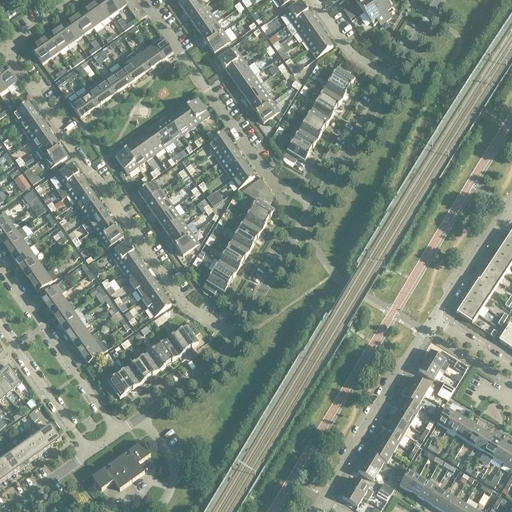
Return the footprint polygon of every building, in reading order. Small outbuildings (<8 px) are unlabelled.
[(118,13),(108,0),(104,0),(99,4),(110,19),(118,13)] [(108,0),(118,13),(127,7),(121,0),(108,0)] [(134,0),(121,0),(127,7),(138,23),(146,17),(134,0)] [(195,0),(177,0),(179,3),(178,4),(182,10),(195,0)] [(205,7),(200,0),(195,0),(182,10),(186,15),(187,14),(190,18),(205,7)] [(292,0),(273,0),(280,9),(292,0)] [(374,7),(369,0),(355,0),(355,1),(364,14),(374,7)] [(394,13),(385,0),(383,0),(374,7),(386,23),(391,19),(389,16),(394,13)] [(284,14),(291,25),(308,13),(301,3),(284,14)] [(110,19),(99,4),(91,10),(101,25),(110,19)] [(5,14),(9,19),(19,12),(16,7),(5,14)] [(211,16),(205,7),(190,18),(192,21),(190,22),(194,27),(211,16)] [(386,23),(374,7),(364,14),(373,27),(378,24),(380,27),(386,23)] [(101,25),(91,10),(83,16),(93,30),(101,25)] [(215,13),(211,16),(194,27),(198,33),(200,32),(202,35),(217,25),(222,21),(215,13)] [(312,19),(308,13),(291,25),(297,33),(312,23),(310,20),(312,19)] [(93,30),(83,16),(74,22),(85,36),(93,30)] [(122,20),(118,22),(122,29),(126,26),(122,20)] [(85,36),(74,22),(66,28),(76,42),(85,36)] [(315,26),(312,23),(297,33),(303,42),(320,31),(316,25),(315,26)] [(224,33),(217,25),(202,35),(204,38),(203,39),(207,45),(224,33)] [(76,42),(66,28),(57,34),(68,48),(76,42)] [(362,29),(358,32),(362,38),(366,35),(362,29)] [(324,36),(320,31),(303,42),(310,51),(325,40),(323,37),(324,36)] [(231,44),(224,33),(207,45),(214,55),(231,44)] [(68,48),(57,34),(49,39),(59,54),(68,48)] [(59,54),(49,39),(41,45),(51,60),(59,54)] [(163,40),(154,46),(164,61),(173,55),(163,40)] [(327,44),(325,40),(310,51),(316,60),(333,49),(329,42),(327,44)] [(51,60),(41,45),(32,52),(42,66),(51,60)] [(164,61),(154,46),(146,52),(156,67),(164,61)] [(218,61),(225,71),(242,59),(235,49),(218,61)] [(156,67),(146,52),(137,58),(148,73),(156,67)] [(125,59),(129,64),(139,79),(148,73),(137,58),(134,53),(125,59)] [(248,68),(242,59),(225,71),(229,77),(231,76),(233,79),(248,68)] [(139,79),(129,64),(121,70),(131,85),(139,79)] [(341,65),(331,81),(348,91),(350,88),(355,81),(348,77),(351,71),(341,65)] [(254,77),(248,68),(233,79),(235,82),(234,83),(238,89),(254,77)] [(6,70),(0,73),(0,79),(8,90),(17,84),(6,70)] [(131,85),(121,70),(112,76),(123,90),(131,85)] [(123,90),(112,76),(104,82),(114,96),(123,90)] [(260,86),(254,77),(238,89),(242,94),(243,93),(245,96),(260,86)] [(348,91),(331,81),(325,91),(342,102),(346,95),(346,94),(348,91)] [(114,96),(104,82),(95,88),(106,102),(114,96)] [(301,86),(294,82),(291,87),(298,92),(301,86)] [(267,95),(260,86),(245,96),(247,100),(246,101),(250,106),(267,95)] [(106,102),(95,88),(87,94),(97,108),(106,102)] [(342,102),(325,91),(319,101),(335,111),(337,108),(338,109),(342,102)] [(97,108),(87,94),(79,99),(89,114),(97,108)] [(273,103),(267,95),(250,106),(254,112),(255,111),(257,114),(256,115),(273,103)] [(89,114),(79,99),(70,106),(80,120),(89,114)] [(198,101),(187,108),(199,125),(209,118),(198,101)] [(335,111),(319,101),(312,111),(330,122),(334,115),(333,115),(335,111)] [(280,114),(273,103),(256,115),(263,125),(280,114)] [(29,109),(27,105),(12,116),(18,125),(35,113),(31,108),(29,109)] [(199,125),(187,108),(182,112),(183,114),(180,116),(190,131),(199,125)] [(330,122),(312,111),(306,122),(323,132),(325,129),(330,122)] [(39,119),(35,113),(18,125),(24,134),(40,123),(37,120),(39,119)] [(190,131),(180,116),(177,118),(176,117),(170,121),(182,137),(190,131)] [(182,137),(170,121),(164,125),(165,126),(163,128),(162,127),(161,127),(173,144),(182,137)] [(323,132),(306,122),(300,132),(317,143),(321,136),(321,135),(323,132)] [(42,126),(40,123),(24,134),(31,143),(47,131),(43,125),(42,126)] [(173,144),(161,127),(155,131),(156,132),(153,135),(164,150),(173,144)] [(51,137),(47,131),(31,143),(37,152),(52,141),(50,138),(51,137)] [(317,143),(300,132),(294,142),(310,152),(312,149),(313,149),(317,143)] [(227,140),(223,134),(206,146),(213,155),(228,144),(226,141),(227,140)] [(164,150),(153,135),(150,137),(149,135),(143,139),(155,156),(164,150)] [(155,156),(143,139),(138,143),(139,145),(136,147),(146,162),(155,156)] [(54,144),(52,141),(37,152),(43,160),(60,149),(56,143),(54,144)] [(310,152),(294,142),(284,158),(295,165),(298,159),(305,163),(309,156),(308,156),(310,152)] [(230,148),(228,144),(213,155),(219,164),(236,152),(232,146),(230,148)] [(146,162),(136,147),(132,149),(131,148),(126,152),(138,169),(146,162)] [(67,159),(60,149),(43,160),(50,171),(67,159)] [(138,169),(126,152),(116,159),(127,176),(138,169)] [(240,158),(236,152),(219,164),(225,173),(241,162),(238,159),(240,158)] [(243,165),(241,162),(225,173),(232,182),(248,170),(244,164),(243,165)] [(55,177),(62,188),(79,176),(72,166),(55,177)] [(252,176),(248,170),(232,182),(238,191),(253,180),(251,177),(252,176)] [(83,181),(79,176),(62,188),(68,196),(84,186),(81,183),(83,181)] [(274,200),(260,180),(242,193),(257,202),(257,201),(268,208),(274,200)] [(161,192),(155,182),(138,194),(142,200),(144,199),(146,202),(161,192)] [(86,189),(84,186),(68,196),(75,205),(91,193),(87,188),(86,189)] [(168,200),(161,192),(146,202),(148,205),(147,206),(151,212),(168,200)] [(95,199),(91,193),(75,205),(81,214),(96,203),(94,200),(95,199)] [(174,209),(168,200),(151,212),(155,218),(156,217),(159,220),(174,209)] [(257,201),(257,202),(251,212),(267,222),(269,219),(270,219),(275,212),(268,208),(257,201)] [(98,206),(96,203),(81,214),(87,223),(104,211),(100,205),(98,206)] [(180,218),(174,209),(159,220),(161,223),(159,224),(163,230),(180,218)] [(108,217),(104,211),(87,223),(93,232),(108,221),(106,218),(108,217)] [(267,222),(251,212),(245,222),(262,233),(266,226),(265,225),(267,222)] [(0,219),(0,232),(11,225),(5,216),(0,219)] [(186,227),(180,218),(163,230),(167,235),(169,234),(171,238),(186,227)] [(111,224),(108,221),(93,232),(99,241),(116,229),(112,223),(111,224)] [(262,233),(245,222),(238,233),(255,243),(257,239),(258,240),(262,233)] [(17,233),(11,225),(0,232),(0,240),(2,244),(17,233)] [(192,236),(186,227),(171,238),(173,241),(172,242),(176,247),(192,236)] [(123,239),(116,229),(99,241),(107,251),(123,239)] [(22,230),(17,233),(2,244),(8,252),(23,242),(28,238),(22,230)] [(255,243),(238,233),(232,243),(249,253),(254,246),(253,246),(255,243)] [(200,246),(192,236),(176,247),(183,258),(200,246)] [(28,250),(23,242),(8,252),(14,260),(28,250)] [(511,246),(506,242),(501,250),(511,257),(511,246)] [(110,255),(117,265),(134,254),(126,243),(110,255)] [(249,253),(232,243),(226,253),(242,263),(244,260),(245,260),(249,253)] [(34,258),(28,250),(14,260),(20,269),(34,258)] [(511,264),(511,257),(501,250),(495,258),(510,268),(511,264)] [(242,263),(226,253),(220,263),(237,274),(241,267),(240,266),(242,263)] [(138,259),(134,254),(117,265),(123,274),(138,263),(136,260),(138,259)] [(40,267),(34,258),(20,269),(26,277),(40,267)] [(510,268),(495,258),(490,266),(505,276),(510,268)] [(140,267),(138,263),(123,274),(129,283),(146,271),(142,266),(140,267)] [(237,274),(220,263),(213,273),(230,284),(232,280),(233,281),(237,274)] [(505,276),(490,266),(485,274),(499,284),(505,276)] [(46,275),(40,267),(26,277),(31,285),(46,275)] [(150,277),(146,271),(129,283),(136,292),(151,281),(148,278),(150,277)] [(51,272),(46,275),(31,285),(37,294),(57,281),(51,272)] [(230,284),(213,273),(204,289),(214,296),(218,291),(224,295),(229,287),(228,287),(230,284)] [(499,284),(485,274),(479,282),(494,292),(499,284)] [(153,284),(151,281),(136,292),(142,301),(158,289),(154,283),(153,284)] [(494,292),(479,282),(477,286),(476,285),(473,290),(489,300),(494,292)] [(60,284),(55,287),(41,298),(47,307),(61,296),(66,293),(60,284)] [(94,289),(88,293),(92,299),(98,294),(94,289)] [(162,295),(158,289),(142,301),(148,309),(163,299),(161,296),(162,295)] [(489,300),(473,290),(468,298),(483,308),(489,300)] [(67,305),(61,296),(47,307),(53,315),(67,305)] [(483,308),(468,298),(462,306),(478,316),(483,308)] [(165,302),(163,299),(148,309),(154,319),(171,307),(167,301),(165,302)] [(73,313),(67,305),(53,315),(58,323),(73,313)] [(478,316),(462,306),(457,314),(472,324),(478,316)] [(78,310),(73,313),(58,323),(64,332),(79,321),(84,318),(78,310)] [(85,330),(79,321),(64,332),(70,340),(85,330)] [(192,324),(177,335),(188,351),(191,349),(192,350),(199,345),(194,338),(199,335),(192,324)] [(499,342),(507,347),(511,339),(511,327),(509,326),(499,342)] [(91,338),(85,330),(70,340),(76,348),(91,338)] [(96,335),(91,338),(76,348),(82,357),(101,343),(96,335)] [(188,351),(177,335),(167,342),(179,359),(185,354),(185,353),(188,351)] [(179,359),(167,342),(157,349),(168,365),(171,363),(172,363),(179,359)] [(108,352),(101,343),(82,357),(88,365),(108,352)] [(168,365),(157,349),(147,356),(159,372),(166,368),(165,367),(168,365)] [(424,362),(440,371),(444,374),(448,366),(453,369),(457,363),(441,354),(439,357),(430,352),(430,353),(425,362),(424,362)] [(159,372),(147,356),(137,363),(149,379),(152,376),(152,377),(159,372)] [(440,371),(424,362),(425,363),(419,372),(419,371),(418,372),(434,382),(435,381),(434,381),(440,371)] [(149,379),(137,363),(128,370),(139,386),(146,382),(146,381),(149,379)] [(468,369),(457,363),(454,368),(464,375),(468,369)] [(9,367),(2,373),(0,374),(0,375),(13,391),(21,385),(15,378),(16,377),(9,367)] [(139,386),(128,370),(118,377),(129,392),(132,390),(133,391),(139,386)] [(456,374),(453,379),(459,383),(462,378),(456,374)] [(13,391),(0,375),(0,390),(6,397),(13,391)] [(129,392),(118,377),(103,387),(110,398),(115,394),(120,400),(127,395),(126,395),(129,392)] [(409,388),(408,388),(424,398),(429,389),(430,389),(430,388),(414,379),(409,388)] [(444,384),(441,390),(451,396),(455,390),(444,384)] [(424,398),(408,388),(408,389),(409,389),(403,398),(402,398),(406,400),(418,407),(424,398)] [(451,396),(441,390),(437,396),(447,402),(451,396)] [(418,407),(406,400),(400,409),(415,418),(421,409),(422,409),(418,407)] [(32,402),(28,405),(31,410),(36,406),(32,402)] [(415,418),(400,409),(399,409),(400,409),(394,418),(409,427),(415,418)] [(447,410),(446,410),(437,426),(447,431),(456,416),(455,416),(447,411),(447,410)] [(30,416),(29,416),(34,423),(38,419),(34,413),(30,416)] [(456,416),(447,431),(456,437),(465,422),(456,416)] [(409,427),(394,418),(389,427),(388,427),(404,437),(409,427)] [(474,427),(465,422),(456,437),(465,442),(474,427)] [(38,433),(40,435),(50,449),(61,441),(59,438),(51,427),(47,430),(46,428),(47,428),(46,427),(38,433)] [(404,437),(388,427),(388,428),(389,428),(383,437),(398,446),(404,437)] [(475,427),(474,427),(465,442),(474,448),(483,433),(474,427),(475,427)] [(492,438),(483,433),(474,448),(484,453),(493,438),(492,438)] [(40,435),(34,439),(44,453),(51,449),(50,449),(40,435)] [(398,446),(383,437),(378,446),(377,446),(393,455),(398,446)] [(493,438),(484,453),(493,459),(502,444),(493,439),(493,438)] [(34,439),(28,443),(28,444),(38,458),(44,453),(34,439)] [(27,442),(18,448),(29,464),(38,458),(28,444),(28,443),(27,442)] [(511,449),(502,444),(493,459),(502,465),(511,449)] [(150,457),(142,445),(129,454),(131,457),(127,460),(125,458),(122,461),(121,459),(117,462),(132,483),(144,475),(138,466),(150,457)] [(393,455),(377,446),(378,446),(372,455),(372,456),(384,463),(387,465),(388,465),(387,464),(393,455)] [(29,464),(18,448),(8,455),(9,456),(10,456),(20,470),(29,464)] [(511,449),(502,465),(511,470),(511,471),(511,470),(511,450),(511,449)] [(364,463),(363,463),(379,473),(384,463),(372,456),(372,455),(369,453),(369,454),(364,463)] [(10,456),(9,456),(3,461),(14,475),(20,470),(10,456)] [(3,461),(0,462),(0,469),(7,480),(14,475),(3,461)] [(132,483),(117,462),(113,465),(114,466),(110,469),(111,471),(107,473),(105,470),(93,479),(101,492),(114,483),(120,492),(132,483)] [(379,473),(363,463),(363,464),(364,464),(358,473),(358,472),(357,473),(373,483),(374,482),(373,482),(379,473)] [(409,472),(399,488),(400,488),(409,493),(409,494),(418,478),(409,473),(409,472)] [(428,484),(418,478),(409,494),(410,493),(419,499),(428,484)] [(347,490),(363,499),(368,502),(373,494),(368,490),(369,490),(369,489),(353,480),(353,481),(348,490),(348,489),(347,490)] [(438,487),(429,481),(428,484),(419,499),(427,504),(427,505),(428,505),(437,489),(438,487)] [(383,485),(380,491),(390,497),(394,491),(383,485)] [(446,495),(437,489),(428,505),(428,504),(437,510),(446,495)] [(363,499),(347,490),(348,490),(342,499),(341,499),(358,509),(358,508),(357,508),(363,499)] [(390,497),(380,491),(376,497),(386,503),(390,497)] [(448,511),(455,500),(446,495),(437,510),(440,511),(448,511)] [(460,511),(465,506),(455,500),(448,511),(460,511)]
